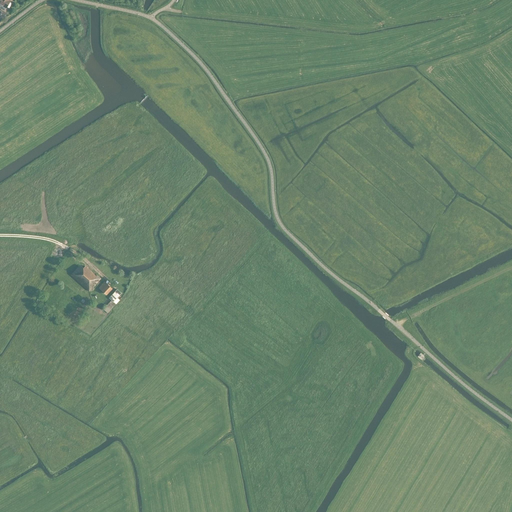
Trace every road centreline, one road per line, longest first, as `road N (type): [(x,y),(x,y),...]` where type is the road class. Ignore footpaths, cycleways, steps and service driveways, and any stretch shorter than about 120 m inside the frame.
road 1 (unclassified): [(511,420),(283,230),(260,145),(206,70),(150,17)]
road 2 (track): [(421,16),(373,26),(163,8)]
road 3 (track): [(396,326),(511,268)]
